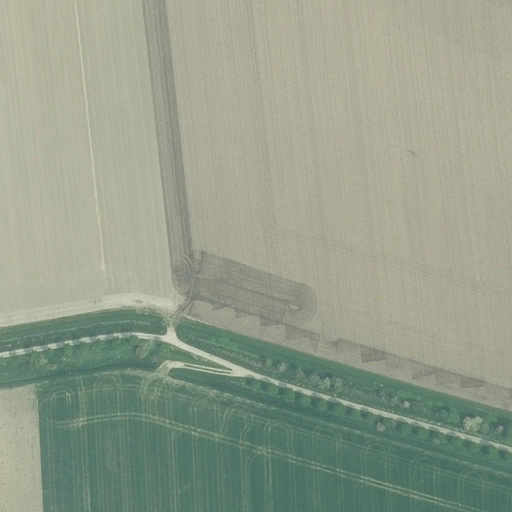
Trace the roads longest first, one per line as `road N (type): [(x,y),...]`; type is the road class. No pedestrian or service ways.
road 1 (unclassified): [(511,451),(169,341)]
road 2 (track): [(169,341),(121,335),(0,355)]
